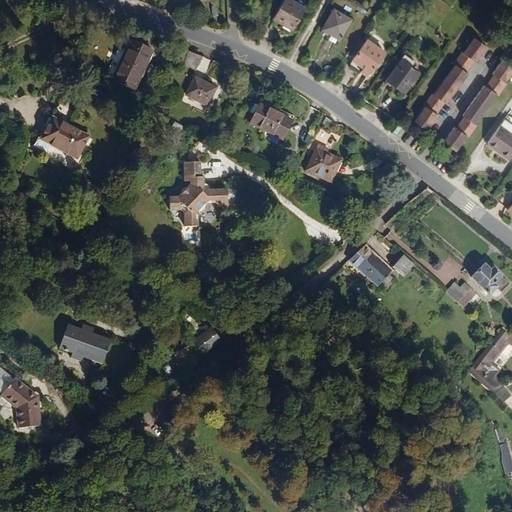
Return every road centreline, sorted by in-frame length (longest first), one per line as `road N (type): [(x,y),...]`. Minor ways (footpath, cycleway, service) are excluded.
road 1 (residential): [(429,175),(206,369),(44,492)]
road 2 (tertiary): [(234,47),(275,65),(429,175)]
road 3 (tertiary): [(98,0),(234,47)]
